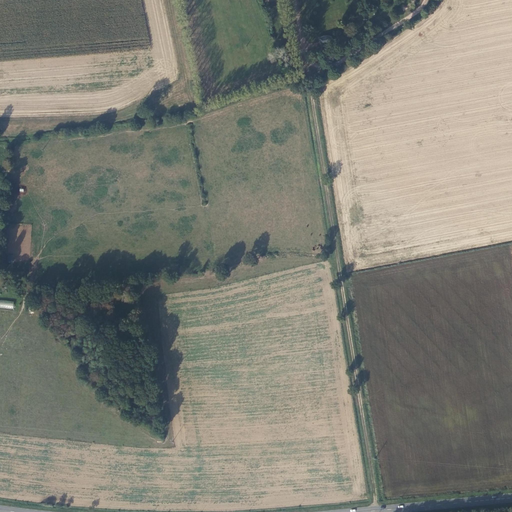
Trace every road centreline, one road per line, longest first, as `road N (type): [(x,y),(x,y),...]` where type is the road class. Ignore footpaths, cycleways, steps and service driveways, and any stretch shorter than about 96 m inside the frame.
road 1 (track): [(309,74),(369,511)]
road 2 (primary): [(511,498),(367,511)]
